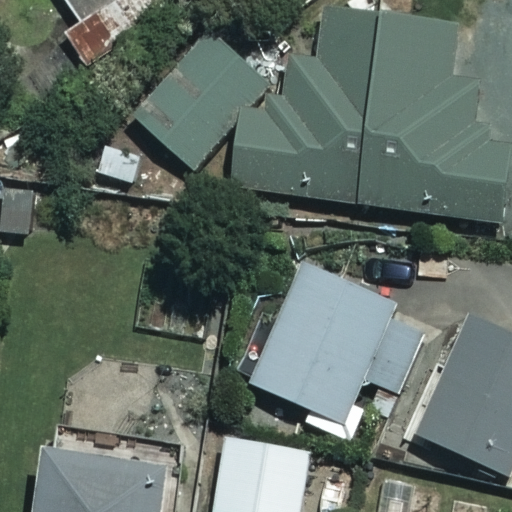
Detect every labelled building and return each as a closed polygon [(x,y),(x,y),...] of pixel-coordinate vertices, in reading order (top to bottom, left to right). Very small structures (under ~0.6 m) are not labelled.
[(61,0),(78,23),(62,35),(89,71),(168,12),(159,0),(61,0)] [(249,67),(204,32),(126,116),(189,173),(231,127),(226,192),(503,225),(511,149),(511,141),(492,139),(499,86),(461,82),(467,29),(317,11),(312,51),(252,44),(249,67)] [(301,427),(352,447),(367,408),(354,404),(362,385),(402,401),(429,333),(388,317),(396,298),(298,260),(247,390),(306,413),(301,427)] [(511,337),(466,319),(417,441),(509,478),(511,469),(511,337)] [(297,511),(307,453),(224,440),(212,511),(297,511)] [(158,511),(165,463),(39,446),(29,511),(158,511)]
